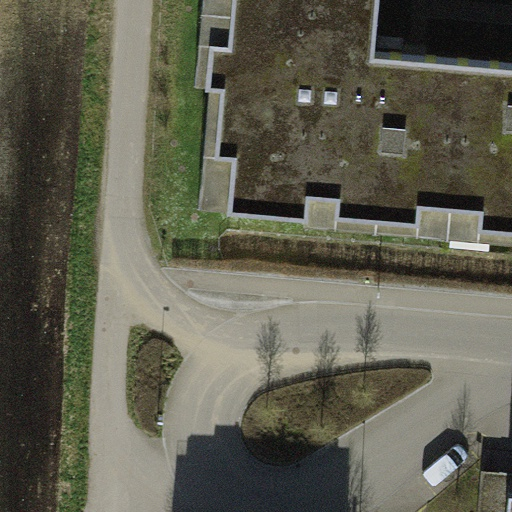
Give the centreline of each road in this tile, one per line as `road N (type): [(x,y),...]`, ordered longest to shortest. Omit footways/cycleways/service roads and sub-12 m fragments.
road 1 (track): [(109,511),(139,0)]
road 2 (unclassified): [(263,511),(219,483),(204,449),(209,412),(231,382),(267,364),(347,350),(502,342)]
road 3 (unclassified): [(511,376),(315,511)]
road 4 (unknown): [(231,382),(165,313),(122,291)]
